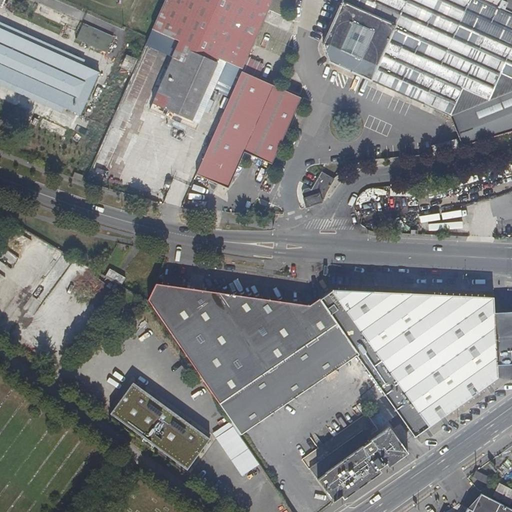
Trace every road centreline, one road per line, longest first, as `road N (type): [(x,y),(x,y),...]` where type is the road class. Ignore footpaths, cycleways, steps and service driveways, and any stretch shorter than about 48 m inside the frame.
road 1 (secondary): [(223,241),(121,220),(0,177)]
road 2 (unknown): [(327,95),(406,116),(415,132),(306,147)]
road 3 (primary): [(365,511),(511,407)]
road 4 (residential): [(345,194),(365,177),(427,170),(511,145)]
